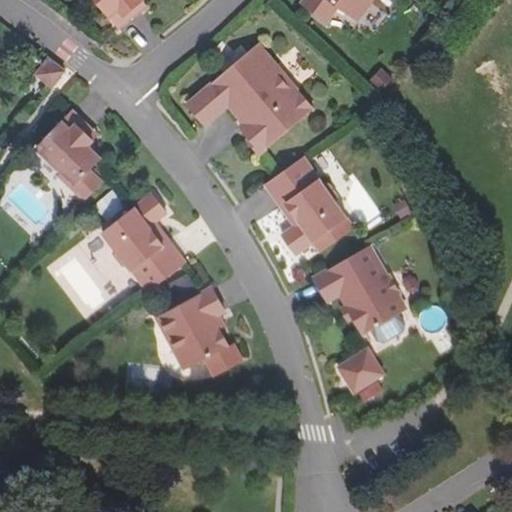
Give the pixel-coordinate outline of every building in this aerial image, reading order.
[(96,0),(119,28),(140,11),(136,5),(142,0),(96,0)] [(142,0),(136,5),(140,11),(147,5),(142,0)] [(372,0),(311,0),(307,7),(328,22),(339,6),(358,20),(372,0)] [(260,44),(188,103),(206,125),(230,105),(239,117),(244,113),(249,119),(244,123),(241,126),(250,138),(248,140),(260,155),(315,109),(299,91),(295,94),(274,69),(278,65),(260,44)] [(53,87),(66,71),(50,58),(38,75),(53,87)] [(299,91),(278,65),(274,69),(295,94),(299,91)] [(382,67),(372,79),(385,89),(395,77),(382,67)] [(57,176),(72,191),(101,161),(87,148),(93,142),(87,136),(91,131),(71,112),(36,149),(60,172),(57,176)] [(249,119),(244,113),(239,117),(244,123),(249,119)] [(97,137),(91,131),(87,136),(93,142),(97,137)] [(297,254),(348,218),(336,202),(337,196),(329,184),(324,184),(305,157),(266,184),(283,207),(285,206),(294,219),(297,216),(301,222),(298,224),(283,235),(297,254)] [(167,242),(157,229),(154,232),(150,226),(153,224),(168,213),(153,194),(103,232),(116,248),(115,253),(124,265),(129,265),(149,292),(186,263),(169,240),(167,242)] [(122,208),(114,197),(103,206),(111,217),(122,208)] [(365,334),(408,309),(399,295),(401,294),(389,275),(388,276),(371,245),(316,277),(329,301),(342,294),(348,305),(355,317),(365,334)] [(225,312),(213,288),(157,316),(184,370),(205,359),(214,377),(237,365),(228,347),(219,330),(222,329),(216,317),(220,315),(225,312)] [(355,317),(348,305),(344,308),(351,319),(355,317)] [(225,327),(220,315),(216,317),(222,329),(225,327)] [(243,362),(234,345),(228,347),(237,365),(243,362)] [(339,366),(355,392),(385,374),(369,348),(339,366)]
